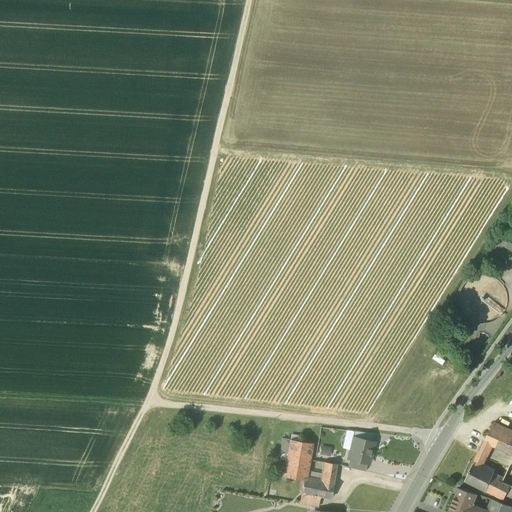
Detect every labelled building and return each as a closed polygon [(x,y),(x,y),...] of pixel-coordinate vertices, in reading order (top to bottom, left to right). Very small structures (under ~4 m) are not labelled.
[(511,244),(507,241),(503,247),(511,252),(511,244)] [(462,351),(456,348),(453,352),(459,356),(462,351)] [(506,429),(493,423),(489,432),(502,438),(506,429)] [(511,431),(511,432),(506,429),(502,438),(511,442),(511,431)] [(374,434),(357,432),(356,438),(372,442),(374,434)] [(511,442),(502,438),(489,432),(484,442),(491,445),(511,454),(511,442)] [(356,438),(353,437),(350,447),(351,447),(349,459),(350,459),(367,463),(369,464),(374,443),(372,442),(356,438)] [(311,444),(290,440),(283,477),(303,480),(305,481),(305,480),(311,444)] [(484,442),(477,455),(484,459),(491,445),(484,442)] [(331,455),(332,446),(321,446),(321,454),(331,455)] [(484,459),(477,455),(472,466),(478,469),(479,469),(484,459)] [(367,463),(350,459),(348,467),(365,471),(367,463)] [(337,464),(326,463),(323,483),(334,485),(337,464)] [(479,469),(478,469),(472,466),(465,481),(490,493),(496,478),(479,469)] [(502,481),(496,478),(490,493),(503,500),(505,495),(510,487),(502,481)] [(334,485),(323,483),(305,480),(305,481),(303,480),(302,492),(320,496),(331,498),(334,485)] [(471,493),(458,489),(454,496),(467,502),(471,493)] [(320,496),(302,492),(300,503),(318,507),(320,496)] [(476,495),(471,493),(467,502),(473,504),(476,495)] [(467,502),(454,496),(448,510),(452,511),(487,511),(486,511),(472,507),(473,504),(467,502)] [(511,511),(511,507),(492,500),(487,511),(511,511)]
